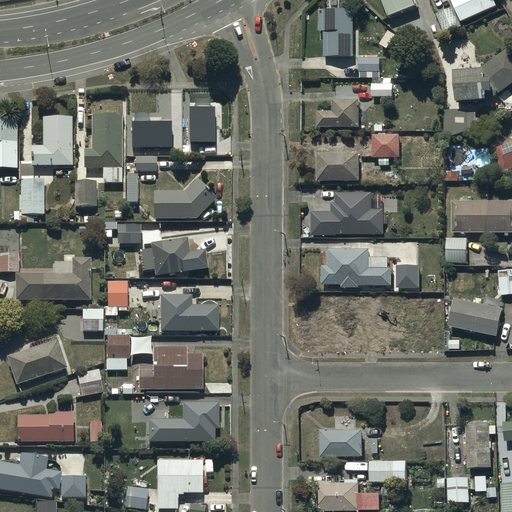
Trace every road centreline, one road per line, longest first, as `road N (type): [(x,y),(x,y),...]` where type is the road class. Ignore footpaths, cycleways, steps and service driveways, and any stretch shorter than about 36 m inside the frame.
road 1 (residential): [(231,0),(258,59),(266,122),(266,376)]
road 2 (residential): [(266,376),(511,376)]
road 3 (primary): [(217,0),(102,49),(0,69)]
road 4 (residential): [(266,376),(267,511)]
road 5 (primary): [(0,31),(128,0)]
